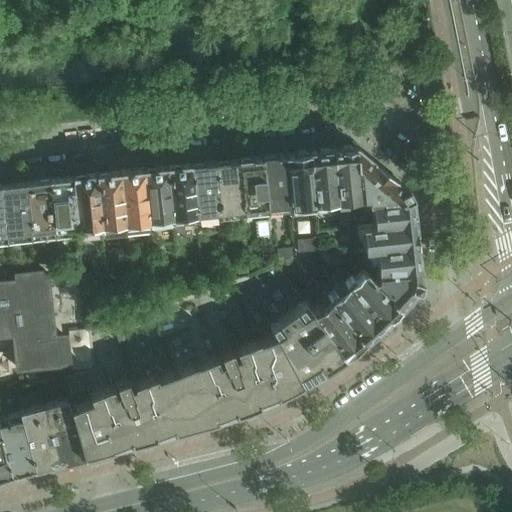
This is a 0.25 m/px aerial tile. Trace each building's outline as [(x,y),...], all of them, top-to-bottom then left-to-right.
[(351,146),(330,148),(335,202),(336,206),(345,205),(345,201),(357,200),(351,146)] [(409,190),(355,146),(351,146),(357,200),(365,199),(366,206),(411,201),(409,190)] [(330,148),(308,151),(307,151),(313,204),(313,209),(322,208),(321,203),(335,202),(330,148)] [(307,151),(285,153),(283,153),(289,209),(289,211),(298,210),(298,206),(313,204),(307,151)] [(283,153),(261,156),(259,156),(266,211),(289,209),(283,153)] [(259,156),(237,158),(236,158),(242,214),(266,211),(259,156)] [(236,158),(213,161),(212,161),(218,216),(242,214),(236,158)] [(212,161),(190,163),(188,163),(194,219),(218,216),(212,161)] [(188,163),(164,166),(170,221),(194,219),(188,163)] [(170,221),(164,166),(142,169),(148,224),(148,223),(170,221)] [(148,224),(142,169),(119,171),(125,226),(126,235),(149,233),(148,223),(148,224)] [(125,226),(119,171),(94,174),(101,229),(125,226)] [(94,174),(72,176),(78,231),(101,229),(94,174)] [(78,231),(72,176),(47,179),(54,236),(78,233),(78,231)] [(47,179),(24,182),(30,238),(54,236),(47,179)] [(24,182),(0,185),(0,184),(0,188),(6,240),(30,238),(24,182)] [(411,201),(366,206),(367,214),(370,214),(372,227),(413,223),(411,201)] [(413,223),(372,227),(355,229),(355,238),(360,238),(361,251),(365,250),(415,245),(413,223)] [(311,234),(294,239),(299,256),(316,250),(311,234)] [(415,245),(365,250),(366,260),(373,259),(375,272),(418,267),(415,245)] [(292,247),(277,248),(278,258),(293,256),(292,247)] [(330,250),(330,263),(343,263),(343,250),(330,250)] [(316,255),(303,265),(312,275),(324,265),(316,255)] [(247,262),(237,263),(238,274),(248,273),(247,262)] [(202,267),(193,268),(194,281),(203,280),(202,267)] [(397,309),(418,287),(419,286),(420,286),(420,284),(420,283),(419,281),(418,267),(375,272),(376,279),(372,283),(397,309)] [(397,309),(372,283),(363,273),(358,273),(351,279),(348,277),(342,282),(345,285),(381,326),(397,309)] [(0,335),(14,335),(18,369),(66,364),(63,337),(52,338),(44,274),(15,276),(16,282),(0,283),(0,335)] [(381,326),(345,285),(335,293),(333,291),(326,296),(362,341),(381,326)] [(155,289),(145,290),(146,300),(147,299),(148,309),(157,307),(155,289)] [(109,291),(110,304),(121,303),(119,290),(109,291)] [(362,341),(326,296),(325,294),(315,302),(317,304),(309,310),(343,357),(362,341)] [(95,297),(96,301),(97,310),(110,309),(108,296),(95,297)] [(300,383),(324,370),(343,357),(309,310),(309,309),(306,311),(301,303),(296,307),(301,315),(300,316),(294,308),(277,320),(282,328),(280,329),(275,322),(270,326),(274,334),(258,340),(258,339),(235,348),(238,356),(234,357),(230,347),(219,352),(222,361),(218,363),(215,355),(196,363),(195,361),(156,376),(155,373),(133,382),(133,384),(129,386),(126,376),(114,381),(118,391),(113,393),(110,384),(89,393),(90,397),(71,405),(84,455),(113,447),(208,422),(231,414),(278,395),(300,383)] [(27,373),(18,374),(20,389),(29,387),(27,373)] [(80,456),(67,407),(65,399),(42,405),(57,462),(80,456)] [(42,405),(19,411),(34,468),(57,462),(42,405)] [(19,411),(0,416),(0,432),(11,475),(34,468),(19,411)] [(0,432),(0,477),(11,475),(0,432)]
